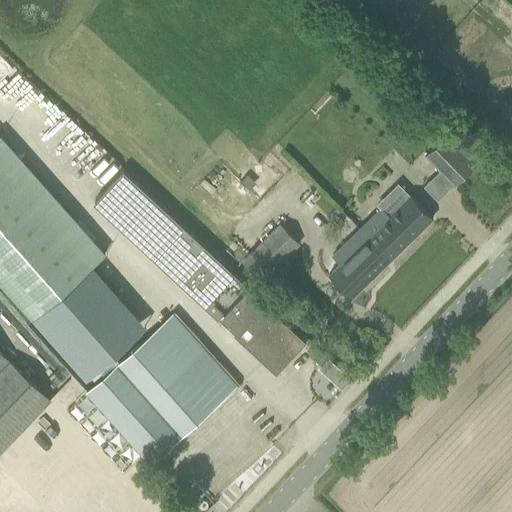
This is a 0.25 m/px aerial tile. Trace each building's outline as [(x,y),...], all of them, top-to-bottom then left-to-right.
[(0,279),(35,317),(94,263),(106,252),(0,129),(0,279)] [(447,136),(426,155),(453,184),(474,165),(447,136)] [(123,169),(95,200),(235,330),(276,368),(277,369),(306,338),(123,169)] [(381,207),(360,228),(390,259),(433,217),(410,194),(399,182),(378,203),(381,207)] [(262,281),(300,243),(279,221),(240,260),(262,281)] [(329,274),(338,282),(352,297),(390,259),(360,228),(332,255),(340,263),(329,274)] [(94,263),(35,317),(169,465),(228,411),(94,263)] [(0,450),(49,399),(0,351),(0,450)] [(329,357),(320,367),(328,375),(337,364),(329,357)] [(62,405),(25,440),(86,505),(124,470),(62,405)] [(205,511),(221,511),(219,508),(223,505),(219,499),(204,510),(205,511)]
